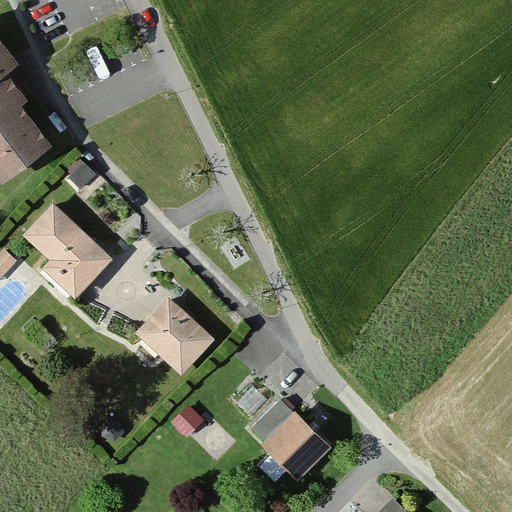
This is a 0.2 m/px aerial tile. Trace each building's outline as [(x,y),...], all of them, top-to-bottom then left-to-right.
[(0,69),(6,65),(19,57),(0,29),(0,69)] [(0,177),(57,139),(6,65),(0,69),(0,177)] [(87,149),(82,153),(89,161),(94,156),(87,149)] [(84,159),(70,172),(82,185),(96,171),(84,159)] [(113,256),(54,196),(21,228),(49,256),(41,265),(72,296),(113,256)] [(0,270),(14,255),(4,246),(0,250),(0,270)] [(179,371),(213,335),(168,292),(134,329),(179,371)] [(200,418),(188,406),(172,423),(184,435),(200,418)] [(332,443),(295,408),(262,441),(299,477),(332,443)] [(411,511),(396,496),(380,511),(411,511)]
